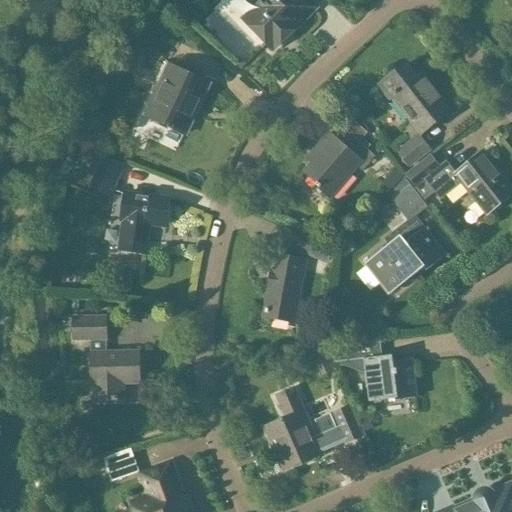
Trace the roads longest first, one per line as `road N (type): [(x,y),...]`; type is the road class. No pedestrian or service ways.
road 1 (residential): [(243,511),(205,421),(200,364),(224,214),(251,149),(293,93),(400,0)]
road 2 (residential): [(511,423),(312,511)]
road 3 (residential): [(511,414),(465,351),(458,326),(468,301),(511,267)]
road 4 (residential): [(511,108),(422,0)]
